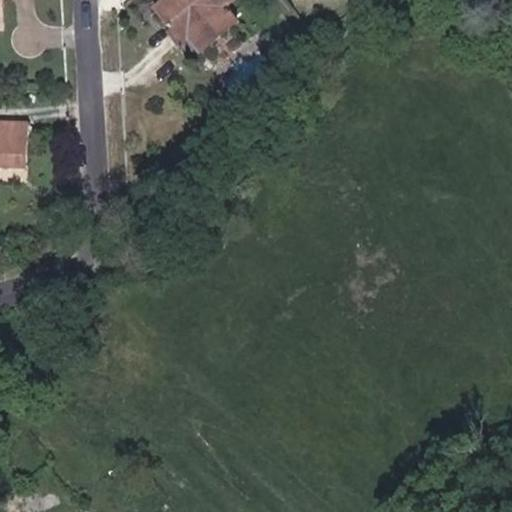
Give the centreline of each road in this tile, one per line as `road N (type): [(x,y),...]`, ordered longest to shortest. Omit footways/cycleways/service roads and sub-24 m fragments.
road 1 (track): [(354,0),(193,176),(65,270)]
road 2 (residential): [(0,291),(65,270),(60,0)]
